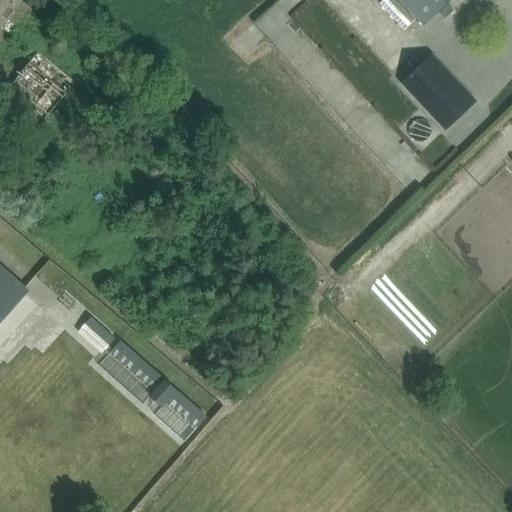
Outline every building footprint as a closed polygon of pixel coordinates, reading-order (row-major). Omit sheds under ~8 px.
[(0,0),(0,47),(30,10),(18,0),(0,0)] [(398,0),(423,25),(449,0),(398,0)] [(29,12),(25,17),(31,22),(35,16),(30,11),(29,12)] [(0,103),(36,131),(75,81),(56,67),(37,52),(0,96),(0,103)] [(431,54),(400,84),(445,131),(476,102),(431,54)] [(258,98),(270,90),(260,77),(249,85),(258,98)] [(0,350),(6,357),(44,313),(25,295),(28,292),(28,291),(0,266),(0,350)] [(60,304),(55,311),(76,329),(82,323),(60,304)] [(98,351),(113,334),(96,319),(87,329),(84,326),(80,331),(83,334),(81,336),(98,351)] [(98,366),(142,405),(150,397),(162,407),(154,415),(184,441),(206,416),(121,341),(98,366)]
